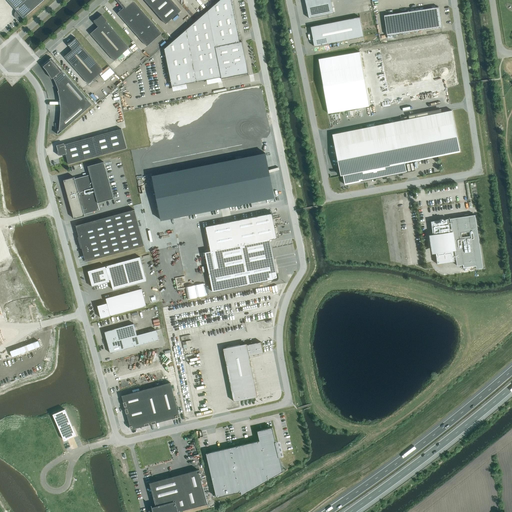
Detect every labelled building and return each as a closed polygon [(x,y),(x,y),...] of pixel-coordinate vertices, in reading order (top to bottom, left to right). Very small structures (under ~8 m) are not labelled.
[(43,0),(7,0),(18,12),(18,14),(15,14),(15,15),(15,16),(16,18),(17,19),(18,19),(20,19),(21,19),(22,19),(23,18),(27,15),(42,2),(43,0)] [(162,33),(132,0),(118,0),(125,8),(119,13),(118,13),(147,46),(162,33)] [(144,0),(166,24),(181,11),(171,0),(144,0)] [(165,48),(164,49),(172,87),(221,77),(221,79),(248,73),(246,61),(242,42),(240,42),(231,0),(220,0),(206,12),(165,48)] [(305,0),(309,18),(334,13),(330,0),(305,0)] [(387,35),(442,27),(439,7),(384,15),(387,35)] [(106,21),(107,20),(102,15),(98,18),(94,20),(95,23),(98,27),(91,34),(114,61),(129,47),(106,21)] [(364,37),(360,17),(311,27),(314,47),(364,37)] [(103,70),(80,44),(81,43),(76,38),(72,41),(68,43),(69,46),(72,50),(64,56),(88,84),(103,70)] [(359,52),(318,59),(328,113),(369,106),(359,52)] [(92,105),(52,58),(45,64),(46,65),(44,67),(47,70),(48,69),(49,70),(53,77),(55,80),(57,84),(58,87),(59,91),(60,95),(61,98),(61,102),(62,106),(61,106),(61,107),(61,109),(61,111),(61,114),(61,116),(59,129),(59,131),(58,130),(58,135),(92,105)] [(460,151),(452,110),(332,134),(340,175),(343,175),(345,184),(361,181),(361,182),(408,172),(407,172),(405,163),(435,157),(460,151)] [(64,143),(57,145),(58,150),(59,155),(62,155),(66,154),(68,159),(69,164),(127,148),(121,129),(64,144),(64,143)] [(259,154),(152,176),(161,220),(274,197),(273,191),(267,193),(259,154)] [(114,198),(104,162),(88,166),(90,175),(75,179),(74,177),(63,180),(74,219),(85,216),(84,214),(100,210),(98,203),(114,198)] [(144,245),(134,209),(100,219),(102,224),(77,230),(79,237),(78,237),(79,237),(82,248),(86,261),(144,245)] [(285,255),(281,235),(277,236),(277,238),(272,213),(206,226),(211,251),(205,252),(213,292),(278,279),(273,256),(274,256),(274,257),(285,255)] [(485,271),(475,215),(428,222),(436,274),(485,271)] [(147,281),(140,257),(107,266),(107,267),(106,268),(106,266),(88,271),(89,275),(93,290),(92,286),(110,282),(109,280),(110,280),(113,290),(147,281)] [(210,295),(207,283),(195,285),(197,297),(210,295)] [(146,306),(142,289),(106,298),(107,303),(98,306),(98,305),(97,305),(100,315),(100,314),(101,318),(111,315),(146,306)] [(178,335),(189,333),(185,307),(174,308),(178,335)] [(137,335),(134,324),(105,332),(110,353),(159,340),(156,330),(137,335)] [(249,356),(263,353),(261,342),(240,346),(240,345),(223,348),(234,401),(257,397),(249,356)] [(178,412),(170,382),(155,386),(164,420),(175,418),(175,417),(179,416),(178,412)] [(141,427),(164,420),(155,386),(140,390),(144,402),(147,415),(138,417),(140,427),(141,426),(141,427)] [(144,402),(140,390),(122,395),(123,400),(125,408),(144,402)] [(147,415),(144,402),(125,408),(128,420),(138,417),(147,415)] [(65,409),(53,415),(65,440),(77,434),(65,409)] [(140,427),(138,417),(128,420),(130,425),(131,429),(140,427)] [(283,471),(278,451),(279,450),(279,449),(279,448),(278,448),(277,448),(272,427),(257,431),(260,440),(206,453),(216,497),(241,491),(242,495),(283,471)] [(198,470),(150,483),(157,509),(153,510),(152,507),(153,510),(152,510),(152,511),(178,511),(207,504),(198,470)]
